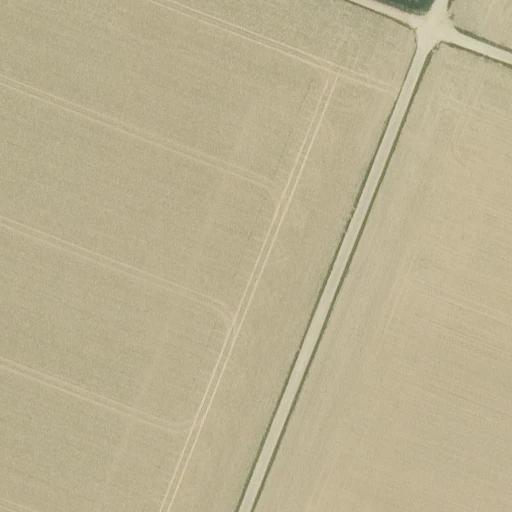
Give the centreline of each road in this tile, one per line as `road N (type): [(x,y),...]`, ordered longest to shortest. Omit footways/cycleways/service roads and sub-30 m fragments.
road 1 (track): [(442,0),(243,511)]
road 2 (track): [(353,0),(511,63)]
